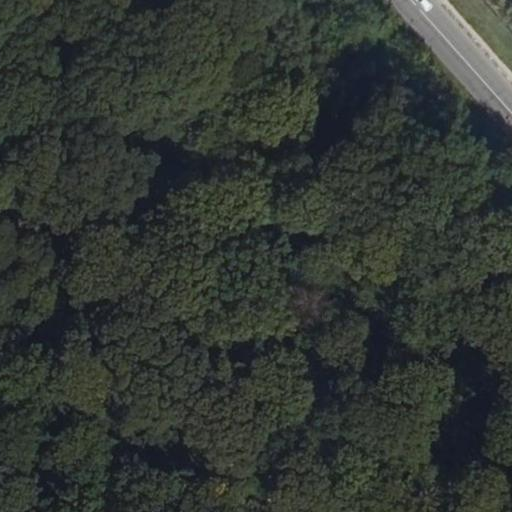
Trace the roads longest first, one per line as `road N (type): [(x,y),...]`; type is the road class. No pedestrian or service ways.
road 1 (track): [(0,494),(511,480)]
road 2 (tertiary): [(417,0),(511,105)]
